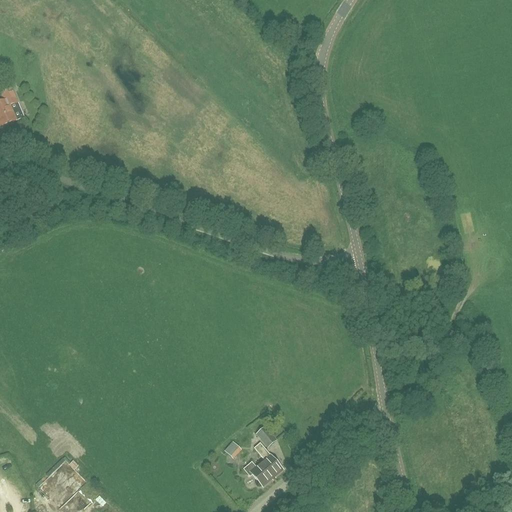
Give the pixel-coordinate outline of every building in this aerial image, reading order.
[(5,102),(0,104),(0,123),(1,127),(16,121),(10,106),(17,103),(11,90),(1,94),(5,102)] [(278,441),(266,427),(256,436),(268,449),(278,441)] [(233,443),(225,453),(231,458),(239,449),(233,443)] [(261,464),(273,479),(283,471),(270,456),(260,444),(254,449),(264,461),(261,464)] [(62,458),(34,482),(50,500),(60,491),(64,495),(71,488),(74,492),(84,483),(62,458)] [(273,479),(261,464),(256,468),(252,463),(243,470),(250,478),(252,476),(257,482),(256,484),(256,486),(258,487),(260,488),(262,487),(262,488),(273,479)] [(59,511),(66,511),(71,508),(64,501),(56,509),(59,511)]
